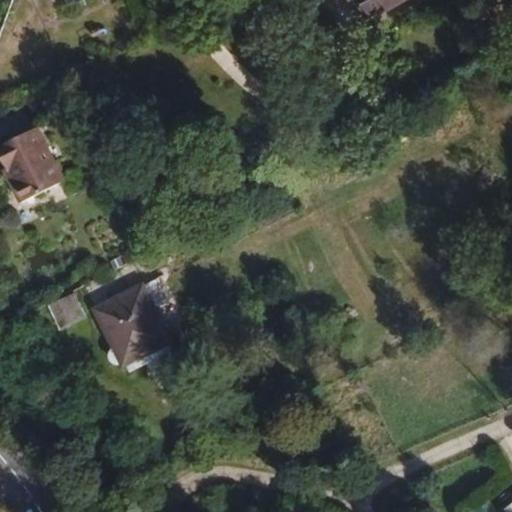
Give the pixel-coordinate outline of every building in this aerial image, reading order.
[(362,0),(372,17),(402,0),(362,0)] [(37,127),(0,146),(0,152),(8,169),(4,171),(21,204),(65,182),(37,127)] [(167,263),(159,247),(149,251),(138,257),(147,274),(167,263)] [(167,302),(156,279),(143,286),(155,308),(167,302)] [(171,342),(155,308),(143,286),(95,309),(113,345),(112,348),(111,351),(110,355),(111,358),(112,361),(115,363),(118,365),(121,366),(125,366),(127,365),(168,343),(171,342)] [(86,317),(73,291),(49,304),(62,329),(86,317)] [(131,372),(172,351),(168,343),(127,365),(131,372)] [(171,477),(166,468),(158,472),(163,482),(171,477)]
